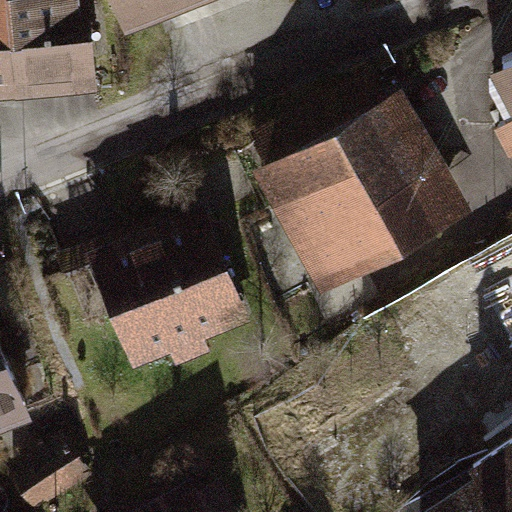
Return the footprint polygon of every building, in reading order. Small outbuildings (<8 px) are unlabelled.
[(0,0),(0,32),(3,86),(95,75),(87,0),(0,0)] [(119,0),(124,13),(156,0),(119,0)] [(270,160),(290,196),(357,159),(376,193),(423,167),(383,97),(270,160)] [(511,117),(500,123),(511,146),(511,117)] [(357,159),(290,196),(336,278),(450,215),(423,167),(376,193),(357,159)] [(207,216),(96,260),(134,347),(242,304),(207,216)] [(511,330),(490,342),(497,356),(457,377),(486,431),(511,416),(511,330)] [(0,334),(0,410),(26,400),(0,334)] [(68,433),(16,464),(39,503),(92,472),(68,433)] [(489,480),(441,511),(511,511),(511,437),(476,461),(489,480)] [(210,511),(195,487),(154,511),(210,511)]
